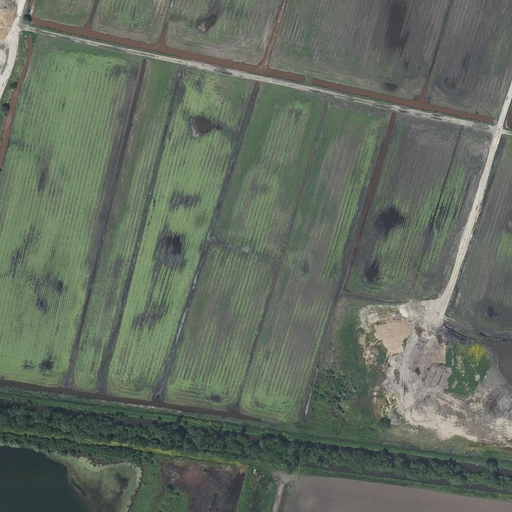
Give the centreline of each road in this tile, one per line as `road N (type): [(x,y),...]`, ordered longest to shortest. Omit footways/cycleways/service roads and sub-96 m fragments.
road 1 (track): [(15,27),(511,133)]
road 2 (track): [(274,511),(287,467),(511,497)]
road 3 (track): [(434,316),(511,87)]
